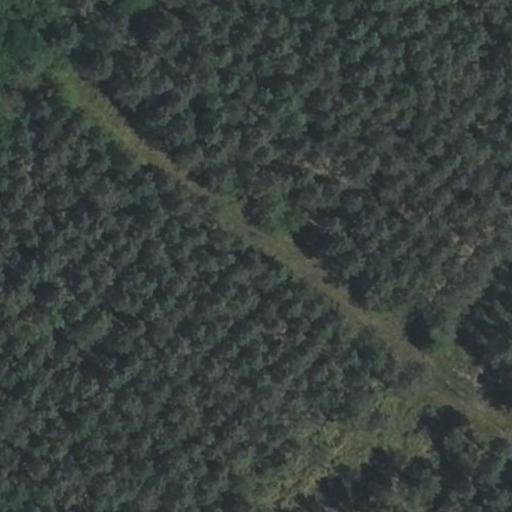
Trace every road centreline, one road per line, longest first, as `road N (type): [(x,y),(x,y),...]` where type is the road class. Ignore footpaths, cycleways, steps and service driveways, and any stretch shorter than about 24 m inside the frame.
road 1 (track): [(511,425),(0,22)]
road 2 (track): [(312,511),(511,259)]
